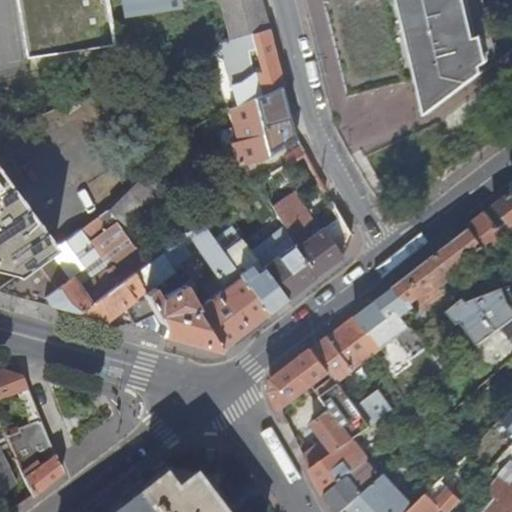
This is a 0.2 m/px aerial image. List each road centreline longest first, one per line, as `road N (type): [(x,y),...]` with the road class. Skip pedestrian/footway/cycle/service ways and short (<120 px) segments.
road 1 (residential): [(282,0),(311,120),(374,233),(380,259)]
road 2 (secondary): [(214,393),(0,333)]
road 3 (secondary): [(380,259),(214,393)]
road 4 (secondary): [(53,511),(214,393)]
road 5 (secondary): [(511,161),(380,259)]
road 6 (residential): [(214,393),(257,434),(299,511)]
